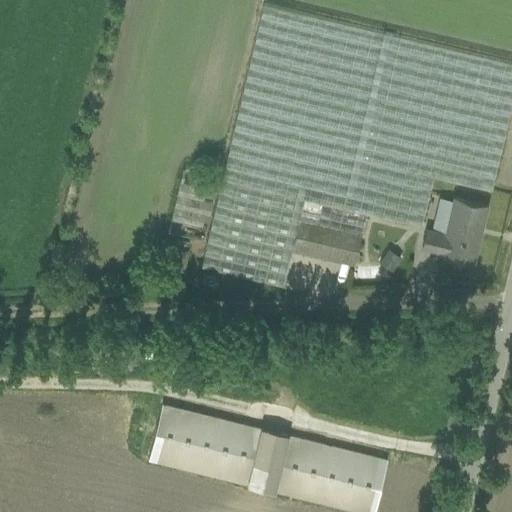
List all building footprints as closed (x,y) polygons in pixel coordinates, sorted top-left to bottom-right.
[(511,63),(264,4),(206,246),(201,265),(283,285),(292,247),(301,216),(362,230),(366,212),(420,224),(432,176),(490,189),(511,98),(511,63)] [(446,232),(426,227),(422,246),(441,251),(441,254),(473,262),(486,205),(454,197),(446,232)] [(301,216),(292,247),(354,262),(362,230),(301,216)] [(183,278),(187,259),(165,254),(161,273),(183,278)] [(380,282),(380,266),(354,267),(355,283),(380,282)] [(374,511),(387,459),(162,403),(148,460),(353,509),(365,511),(374,511)]
